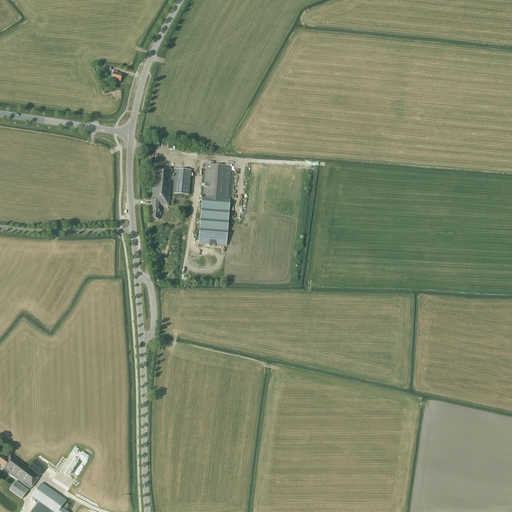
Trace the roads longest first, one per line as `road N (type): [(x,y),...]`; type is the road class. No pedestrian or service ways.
road 1 (secondary): [(147,511),(141,339)]
road 2 (secondary): [(130,133),(147,64),(181,0)]
road 3 (unclassified): [(133,230),(0,229)]
road 4 (tertiary): [(130,133),(0,114)]
